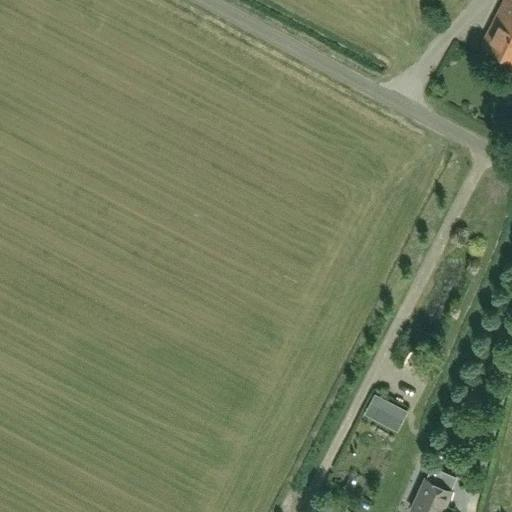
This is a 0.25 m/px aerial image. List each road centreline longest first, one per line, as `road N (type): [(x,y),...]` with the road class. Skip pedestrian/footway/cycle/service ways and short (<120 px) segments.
road 1 (track): [(486,150),(305,511)]
road 2 (unclassified): [(511,163),(204,0)]
